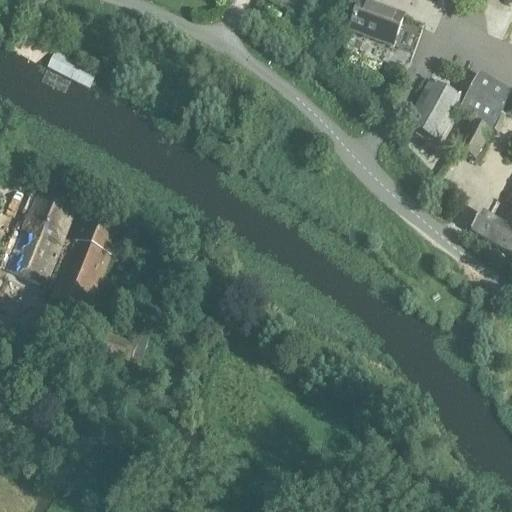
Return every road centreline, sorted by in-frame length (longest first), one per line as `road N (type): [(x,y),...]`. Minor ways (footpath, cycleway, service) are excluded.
road 1 (unclassified): [(511,292),(451,246),(299,100),(225,44),(113,0)]
road 2 (unclassified): [(173,246),(0,146)]
